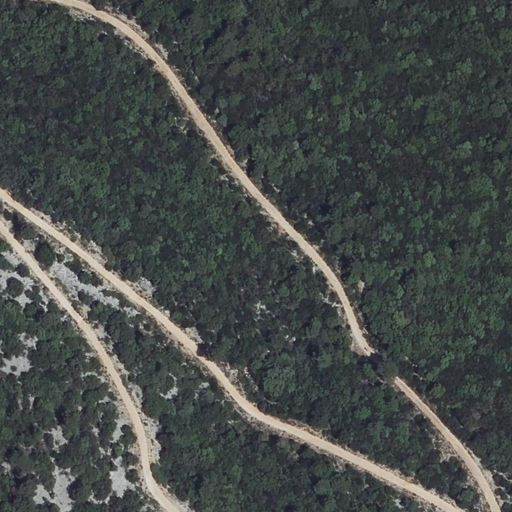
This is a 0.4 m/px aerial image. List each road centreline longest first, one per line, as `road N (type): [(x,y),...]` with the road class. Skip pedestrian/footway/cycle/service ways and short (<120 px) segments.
road 1 (track): [(75,0),(151,35),(355,286),(384,350),(472,443),(511,501)]
road 2 (track): [(476,511),(280,416),(222,353),(88,240),(0,179)]
road 3 (track): [(0,218),(112,362),(176,511)]
